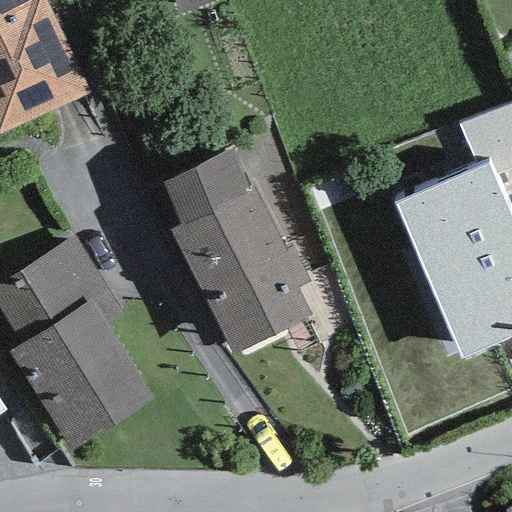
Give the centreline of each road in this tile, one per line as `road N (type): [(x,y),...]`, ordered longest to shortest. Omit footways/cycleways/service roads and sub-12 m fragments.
road 1 (unknown): [(77,46),(117,179),(167,284),(300,480)]
road 2 (residential): [(168,485),(448,475),(511,451)]
road 3 (residential): [(0,505),(168,485)]
